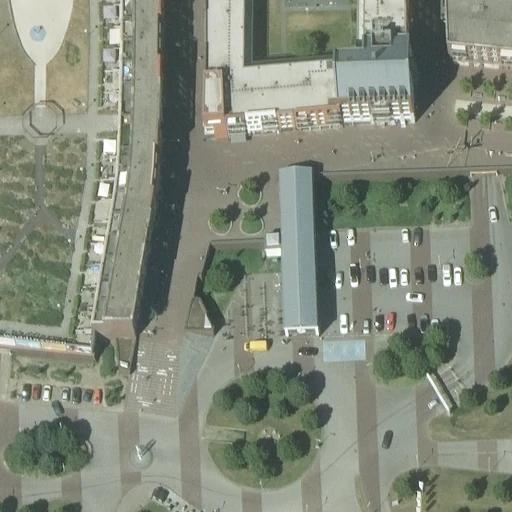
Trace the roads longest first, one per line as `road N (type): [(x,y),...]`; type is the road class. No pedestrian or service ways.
road 1 (residential): [(333,457),(330,400),(308,372),(281,358),(245,357),(212,373),(191,402),(184,437)]
road 2 (residential): [(193,467),(228,502),(270,507),(308,490),(333,457)]
road 3 (residential): [(511,468),(381,443)]
